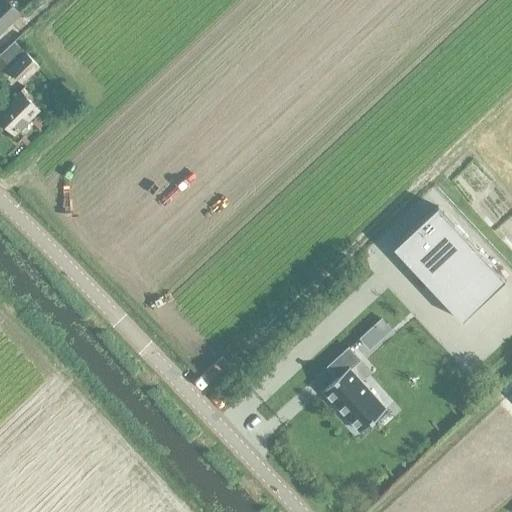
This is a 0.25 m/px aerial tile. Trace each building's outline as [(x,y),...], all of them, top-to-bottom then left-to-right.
[(0,0),(0,31),(19,13),(7,0),(0,0)] [(13,42),(0,53),(0,75),(7,68),(21,83),(38,68),(37,66),(24,53),(13,42)] [(0,108),(0,118),(14,133),(38,109),(19,90),(0,108)] [(438,206),(394,247),(462,320),(507,279),(438,206)] [(360,431),(386,408),(350,368),(360,359),(349,347),(328,366),(338,376),(323,390),(360,431)]
